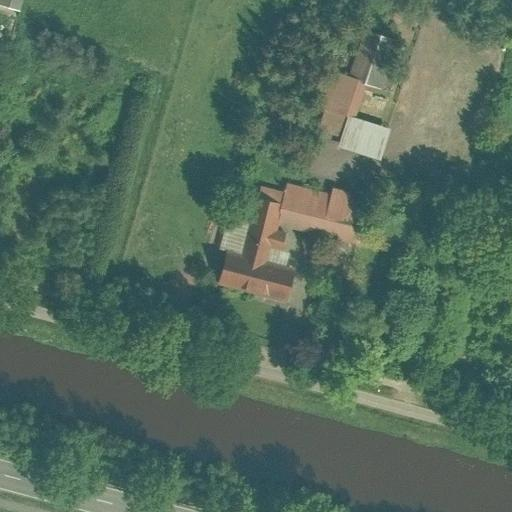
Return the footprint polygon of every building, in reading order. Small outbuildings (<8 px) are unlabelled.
[(0,0),(0,4),(15,10),(18,0),(0,0)] [(350,78),(362,82),(379,88),(395,41),(365,31),(350,78)] [(350,78),(324,70),(313,103),(327,108),(351,116),(362,82),(350,78)] [(278,100),(267,97),(258,133),(275,138),(280,121),(273,119),(278,100)] [(350,117),(351,116),(327,108),(320,129),(343,137),(350,117)] [(388,129),(350,117),(343,137),(341,146),(378,158),(388,129)] [(283,204),(282,208),(360,229),(366,205),(328,195),(286,184),(284,192),(281,204),(283,204)] [(258,198),(281,204),(284,192),(261,186),(258,198)] [(247,225),(275,232),(276,228),(277,224),(282,208),(283,204),(281,204),(258,198),(255,197),(247,225)] [(360,229),(282,208),(277,224),(355,245),(360,229)] [(226,252),(218,285),(285,303),(291,280),(286,279),(289,268),(265,262),(270,245),(279,248),(284,230),(276,228),(275,232),(247,225),(245,235),(239,255),(226,252)] [(226,252),(239,255),(245,235),(224,229),(219,249),(226,252)]
